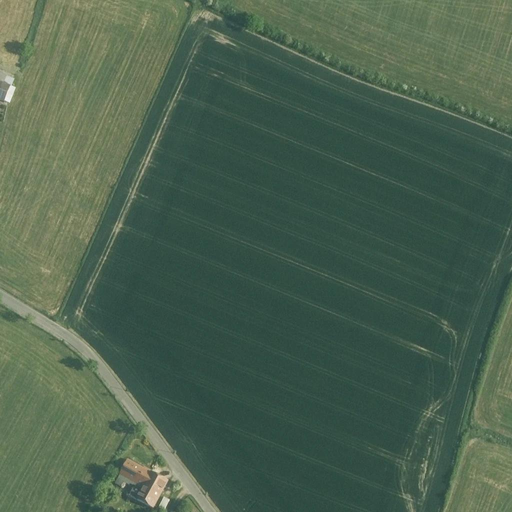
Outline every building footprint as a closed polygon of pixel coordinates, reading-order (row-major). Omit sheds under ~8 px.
[(4,85),(0,83),(0,101),(4,103),(10,88),(4,85)] [(142,470),(127,462),(120,475),(135,483),(142,470)] [(153,466),(146,463),(142,470),(149,473),(153,466)] [(142,470),(135,483),(142,487),(148,475),(149,473),(142,470)] [(142,487),(134,501),(150,510),(164,483),(148,475),(142,487)] [(164,498),(158,509),(164,511),(169,501),(164,498)]
